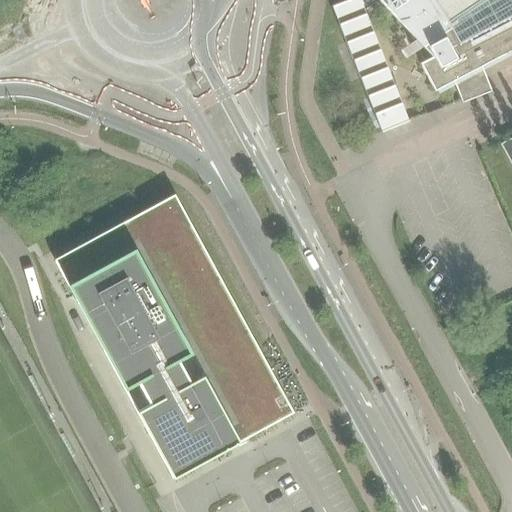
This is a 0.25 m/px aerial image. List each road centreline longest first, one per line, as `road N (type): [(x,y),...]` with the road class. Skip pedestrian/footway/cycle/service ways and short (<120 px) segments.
road 1 (secondary): [(166,79),(206,135),(416,511)]
road 2 (secondary): [(448,511),(272,174)]
road 3 (secondary): [(272,174),(217,47)]
road 4 (secondary): [(272,174),(205,60)]
road 5 (secondary): [(82,34),(101,32),(127,55),(158,60),(197,39)]
